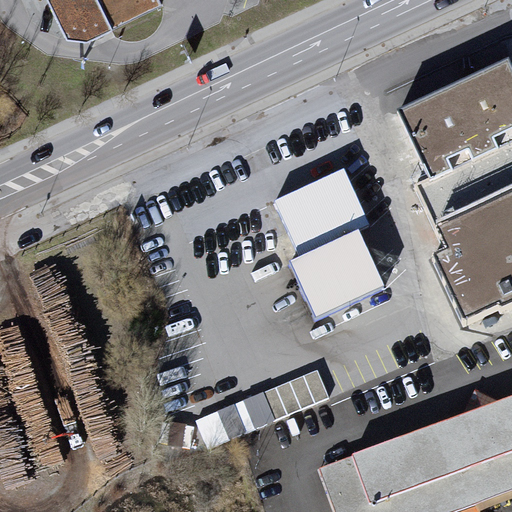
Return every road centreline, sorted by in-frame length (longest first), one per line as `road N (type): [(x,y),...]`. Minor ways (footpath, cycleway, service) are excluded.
road 1 (unknown): [(353,84),(410,256),(409,315),(395,329),(340,348),(292,354),(268,333),(245,267)]
road 2 (unclassified): [(0,190),(416,0)]
